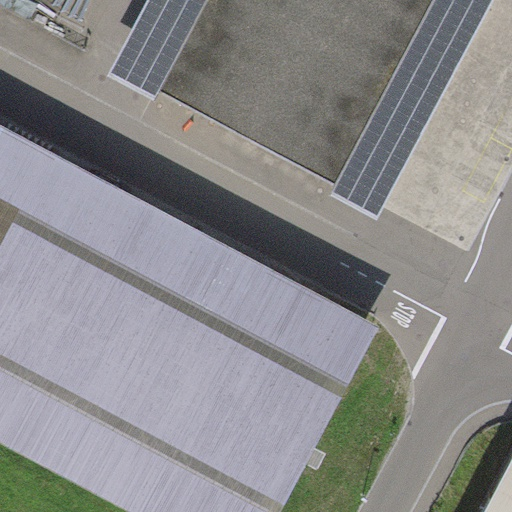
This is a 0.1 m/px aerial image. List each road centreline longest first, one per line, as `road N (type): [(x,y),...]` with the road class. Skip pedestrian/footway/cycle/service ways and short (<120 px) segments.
road 1 (residential): [(0,83),(478,335)]
road 2 (residential): [(478,335),(388,511)]
